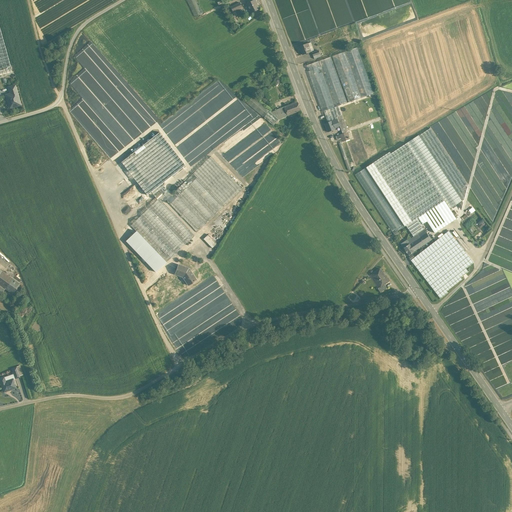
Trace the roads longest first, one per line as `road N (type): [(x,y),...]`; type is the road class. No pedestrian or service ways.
road 1 (unclassified): [(0,409),(59,396),(126,396),(240,328),(415,288)]
road 2 (tertiary): [(268,0),(323,144),(415,288)]
road 3 (track): [(177,368),(60,102)]
road 4 (track): [(123,0),(81,24),(67,52),(60,102),(0,121)]
road 5 (tertiary): [(415,288),(500,408)]
